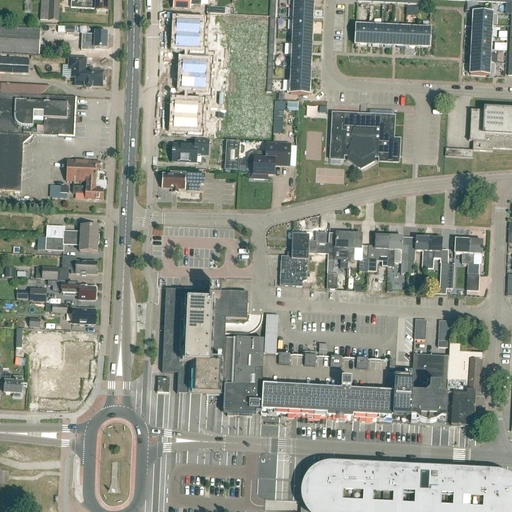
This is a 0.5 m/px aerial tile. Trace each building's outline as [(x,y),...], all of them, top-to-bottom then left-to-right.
[(108,12),(109,0),(84,0),(84,4),(72,3),(72,9),(78,9),(84,10),(96,10),(96,12),(108,12)] [(200,7),(200,0),(173,0),(173,3),(172,3),(172,8),(173,8),(173,10),(189,11),(190,7),(200,7)] [(294,8),(294,9),(313,9),(313,0),(294,0),(294,7),(294,8)] [(58,23),(59,2),(41,1),(40,22),(58,23)] [(230,16),(231,9),(207,8),(207,15),(230,16)] [(293,21),(312,22),(313,9),(294,9),(293,19),(293,21)] [(473,13),(472,26),(491,27),(492,14),(473,13)] [(177,22),(176,35),(204,37),(204,24),(206,25),(206,18),(191,17),(190,23),(177,22)] [(293,33),(312,34),(312,22),(293,21),(293,31),(293,33)] [(367,46),(380,47),(381,28),(374,28),(374,22),(369,22),(368,27),(367,46)] [(399,23),(393,23),(392,47),(404,48),(405,29),(398,29),(399,23)] [(472,26),(472,38),(490,39),(491,27),(472,26)] [(355,27),(354,45),(367,46),(368,27),(355,27)] [(0,53),(39,55),(40,30),(0,28),(0,53)] [(381,28),(380,47),(392,47),(393,28),(381,28)] [(405,29),(404,48),(416,48),(417,30),(405,29)] [(417,30),(416,48),(430,49),(431,30),(417,30)] [(106,49),(107,33),(94,33),(94,36),(81,35),(81,52),(94,52),(94,49),(106,49)] [(292,45),(311,46),(312,34),(293,33),(292,44),(292,45)] [(176,35),(175,48),(189,49),(189,55),(204,56),(204,49),(203,49),(204,37),(176,35)] [(472,38),(471,50),(490,51),(490,39),(472,38)] [(292,57),(292,58),(310,58),(311,46),(292,45),(292,56),(292,57)] [(471,50),(471,63),(489,64),(490,51),(471,50)] [(28,75),(29,60),(0,58),(0,73),(8,74),(28,75)] [(183,63),(182,76),(210,78),(210,65),(212,66),(212,58),(197,58),(197,64),(183,63)] [(291,70),(310,71),(310,58),(292,58),(291,68),(291,70)] [(90,73),(88,73),(87,72),(85,72),(86,67),(85,67),(85,62),(86,62),(86,60),(68,59),(68,72),(75,72),(75,84),(78,88),(84,88),(84,89),(86,91),(89,91),(92,89),(100,89),(102,87),(102,84),(103,84),(104,83),(104,79),(103,78),(102,78),(102,74),(101,72),(91,72),(90,73)] [(471,63),(470,76),(489,77),(489,64),(471,63)] [(291,82),(309,83),(310,71),(291,70),(291,80),(291,82)] [(182,76),(181,89),(195,90),(195,96),(210,97),(210,90),(209,90),(210,78),(182,76)] [(290,94),(290,95),(309,96),(309,83),(291,82),(290,93),(290,94)] [(0,92),(43,93),(43,85),(0,84),(0,92)] [(0,192),(21,193),(23,145),(33,136),(70,138),(74,131),(76,99),(49,97),(0,94),(0,192)] [(175,104),(174,117),(202,118),(202,106),(204,106),(204,99),(189,98),(189,104),(175,104)] [(276,103),(274,134),(282,134),(283,111),(284,111),(284,103),(276,103)] [(287,103),(286,112),(297,112),(298,103),(287,103)] [(511,111),(484,110),(484,112),(470,112),(470,113),(471,113),(470,141),(468,141),(468,142),(472,142),(472,151),(472,152),(473,152),(492,153),(492,152),(492,150),(511,151),(511,150),(511,147),(511,111)] [(398,164),(399,153),(400,139),(393,139),(394,118),(332,115),(330,161),(343,161),(343,157),(349,157),(347,162),(360,171),(374,163),(373,158),(379,159),(379,163),(398,164)] [(174,117),(174,129),(187,130),(187,136),(202,137),(202,130),(201,130),(202,118),(174,117)] [(208,157),(209,142),(195,141),(195,147),(173,146),(172,153),(171,153),(171,155),(172,155),(172,162),(181,163),(181,162),(185,162),(185,164),(186,164),(196,165),(196,155),(201,155),(201,156),(201,157),(208,157)] [(227,143),(225,173),(239,174),(239,172),(240,161),(240,144),(227,143)] [(248,156),(247,165),(249,165),(249,167),(249,173),(248,180),(267,181),(267,177),(273,177),(273,167),(281,167),(289,168),(290,146),(265,145),(265,151),(265,153),(254,153),(248,156)] [(445,158),(452,158),(453,150),(445,150),(445,158)] [(240,161),(239,172),(249,173),(249,167),(246,167),(246,161),(240,161)] [(86,184),(95,184),(95,178),(96,178),(97,170),(100,171),(100,164),(89,163),(89,162),(88,162),(88,163),(82,163),(82,162),(81,162),(81,163),(75,163),(75,162),(74,162),(74,163),(67,163),(66,183),(73,183),(73,185),(74,185),(74,183),(80,184),(80,185),(81,185),(81,184),(86,184)] [(204,185),(204,176),(185,175),(185,174),(171,174),(171,176),(163,176),(163,182),(161,182),(161,188),(162,188),(162,190),(172,190),(172,194),(178,194),(178,190),(184,191),(184,190),(187,190),(187,192),(199,193),(199,185),(204,185)] [(95,189),(95,184),(86,184),(86,189),(73,188),(73,195),(85,195),(85,200),(103,201),(103,191),(97,191),(97,189),(95,189)] [(46,239),(98,241),(98,235),(98,229),(88,229),(83,228),(81,228),(80,235),(64,234),(64,229),(47,228),(46,239)] [(292,236),(291,249),(325,251),(326,235),(315,234),(315,243),(308,243),(309,237),(292,236)] [(334,246),(333,261),(340,261),(340,269),(347,270),(347,263),(349,236),(336,235),(336,246),(334,246)] [(361,247),(362,236),(349,236),(347,263),(353,263),(353,262),(354,250),(361,251),(361,247)] [(382,264),(382,269),(387,269),(389,238),(375,237),(375,248),(375,251),(383,252),(382,264)] [(402,252),(402,238),(389,238),(387,269),(393,269),(393,265),(394,252),(402,253),(402,252)] [(97,247),(98,241),(46,239),(46,252),(63,253),(63,246),(80,247),(79,253),(97,254),(97,252),(97,247)] [(423,253),(422,270),(427,270),(429,240),(416,239),(415,253),(423,253)] [(442,241),(429,240),(427,270),(433,271),(433,265),(433,260),(440,260),(440,265),(441,265),(448,265),(448,254),(441,254),(442,241)] [(455,241),(454,255),(465,256),(464,260),(462,260),(462,263),(459,262),(458,277),(467,278),(467,276),(468,266),(469,242),(455,241)] [(468,266),(467,276),(478,277),(479,266),(474,266),(474,256),(482,256),(482,242),(469,242),(468,266)] [(354,250),(353,262),(359,262),(362,262),(362,247),(361,247),(361,251),(354,250)] [(367,274),(368,248),(362,247),(362,262),(359,262),(358,274),(367,274)] [(368,248),(367,274),(376,274),(377,264),(382,264),(383,252),(375,251),(375,248),(368,248)] [(325,256),(325,251),(291,249),(291,254),(287,254),(287,258),(291,259),(291,261),(307,262),(308,255),(315,256),(315,255),(325,256)] [(394,252),(393,265),(401,265),(402,253),(394,252)] [(303,283),(306,282),(307,262),(291,261),(291,259),(287,258),(281,258),(279,288),(302,289),(303,283)] [(97,271),(98,266),(96,266),(96,264),(76,263),(77,259),(63,259),(62,270),(71,271),(71,276),(81,276),(81,277),(86,278),(86,276),(96,277),(96,271),(97,271)] [(446,290),(446,284),(447,284),(448,265),(441,265),(441,278),(440,283),(440,289),(436,289),(435,295),(446,296),(446,290)] [(58,282),(58,269),(42,269),(42,270),(35,269),(35,280),(42,280),(42,281),(48,282),(58,282)] [(315,289),(325,290),(326,272),(315,271),(315,289)] [(327,275),(327,291),(337,291),(337,276),(327,275)] [(467,278),(467,292),(478,293),(479,277),(478,277),(467,276),(467,278)] [(61,295),(67,295),(73,296),(73,301),(78,301),(78,302),(95,303),(95,301),(96,301),(96,296),(95,296),(95,290),(86,290),(86,288),(80,288),(80,286),(68,285),(62,285),(62,282),(58,282),(48,282),(48,285),(53,285),(53,292),(61,293),(61,295)] [(223,392),(226,340),(224,340),(225,320),(246,321),(247,294),(220,293),(220,290),(208,289),(208,290),(209,290),(209,293),(193,292),(174,291),(173,291),(172,302),(165,302),(162,374),(178,375),(177,382),(178,382),(177,390),(188,391),(194,391),(194,396),(218,397),(219,392),(223,392)] [(29,303),(46,304),(47,290),(30,290),(30,292),(29,303)] [(67,308),(53,307),(52,315),(66,315),(67,308)] [(95,327),(95,312),(73,311),(72,326),(80,326),(85,327),(95,327)] [(262,388),(261,414),(260,417),(391,424),(394,370),(395,363),(327,359),(318,359),(276,357),(278,317),(266,316),(265,342),(264,342),(261,388),(262,388)] [(40,329),(40,320),(29,320),(29,328),(40,329)] [(28,330),(27,352),(41,353),(41,330),(28,330)] [(80,351),(80,332),(53,332),(52,350),(80,351)] [(261,388),(264,342),(264,341),(226,340),(223,392),(224,392),(223,412),(227,412),(227,418),(252,419),(252,413),(261,414),(262,388),(261,388)] [(449,345),(448,358),(446,395),(452,395),(451,428),(474,429),(476,392),(480,393),(482,354),(459,353),(460,346),(449,345)] [(319,355),(318,359),(327,359),(327,355),(328,346),(319,346),(319,355)] [(446,395),(448,358),(413,357),(413,371),(410,425),(413,424),(416,424),(419,423),(421,424),(427,426),(432,425),(436,424),(439,422),(440,421),(444,421),(444,422),(445,422),(446,395)] [(21,396),(22,379),(2,378),(2,370),(0,370),(0,383),(5,384),(4,395),(21,396)] [(394,370),(391,424),(410,425),(413,371),(394,370)] [(168,394),(168,380),(162,380),(158,380),(157,384),(157,394),(168,394)] [(511,511),(511,478),(510,477),(508,476),(507,475),(504,474),(502,474),(501,473),(498,473),(495,473),(333,464),(332,464),(330,464),(327,464),(326,465),(323,465),(320,466),(319,466),(317,467),(314,469),(313,469),(312,470),(310,472),(309,473),(307,475),(306,476),(305,478),(304,479),(303,481),(302,483),(301,486),(301,488),(300,490),(300,492),(300,494),(300,496),(300,498),(301,500),(301,502),(301,503),(302,505),(303,507),(304,509),(305,511),(511,511)]
